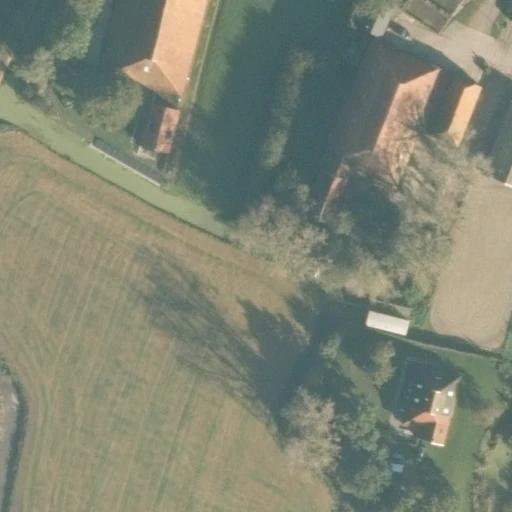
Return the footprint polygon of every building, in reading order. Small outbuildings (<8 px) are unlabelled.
[(118,0),(102,65),(100,77),(163,92),(160,106),(150,104),(140,145),(168,152),(178,111),(175,110),(178,96),(181,97),(188,65),(204,0),(118,0)] [(369,0),(358,28),(374,34),(371,42),(377,44),(391,9),(369,0)] [(66,61),(70,46),(50,41),(46,56),(66,61)] [(427,134),(456,146),(479,87),(450,76),(448,80),(439,76),(441,70),(429,66),(430,65),(377,44),(371,42),(303,213),(328,223),(348,171),(394,189),(419,127),(429,130),(427,134)] [(511,183),(511,101),(486,175),(511,183)] [(416,437),(441,444),(459,381),(412,367),(400,410),(407,412),(403,424),(418,428),(416,437)]
